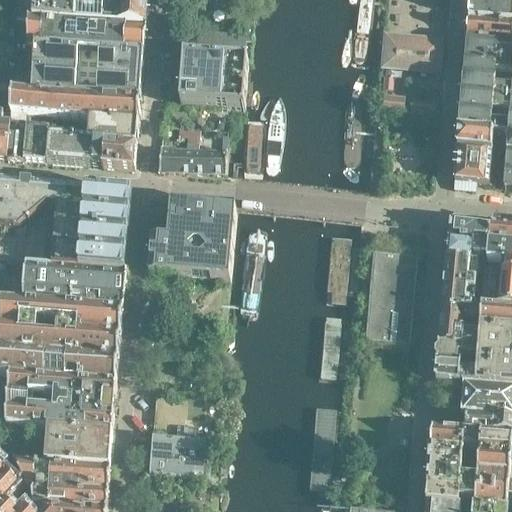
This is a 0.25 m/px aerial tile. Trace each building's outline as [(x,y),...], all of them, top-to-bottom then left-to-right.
[(147,32),(148,0),(17,0),(17,20),(147,32)] [(358,66),(359,67),(361,67),(362,67),(364,66),(365,66),(366,65),(367,63),(368,62),(369,61),(377,0),(376,0),(358,0),(353,55),(353,56),(352,58),(353,60),(353,61),(354,63),(355,64),(356,65),(358,66)] [(511,0),(510,0),(470,0),(469,20),(511,23),(511,0)] [(145,56),(147,32),(17,20),(4,19),(2,45),(29,47),(37,47),(145,56)] [(511,23),(469,20),(467,42),(511,46),(511,23)] [(239,62),(240,38),(187,34),(184,59),(239,62)] [(249,63),(251,38),(240,38),(239,62),(249,63)] [(407,69),(410,43),(388,41),(386,67),(407,69)] [(511,46),(467,42),(463,81),(460,84),(460,91),(462,94),(462,99),(459,102),(458,109),(461,113),(459,133),(494,136),(505,137),(508,142),(507,154),(511,154),(511,46)] [(436,71),(438,46),(417,44),(414,69),(436,71)] [(0,77),(26,79),(29,47),(2,45),(0,60),(0,77)] [(140,104),(145,56),(37,47),(33,96),(140,104)] [(244,117),(249,63),(239,62),(184,59),(179,113),(244,117)] [(139,129),(140,104),(33,96),(13,94),(11,118),(23,119),(29,119),(49,121),(92,124),(139,129)] [(404,116),(405,100),(383,98),(382,114),(404,116)] [(285,109),(280,100),(273,110),(269,122),(265,168),(266,175),(270,178),(274,178),(276,176),(280,170),(285,124),(285,109)] [(432,118),(433,103),(412,101),(411,117),(432,118)] [(0,163),(8,164),(11,118),(0,116),(0,163)] [(24,165),(27,137),(22,136),(23,119),(11,118),(8,164),(24,165)] [(46,167),(48,137),(49,121),(29,119),(27,137),(24,165),(46,167)] [(137,150),(139,129),(92,124),(91,140),(48,137),(46,167),(88,171),(102,172),(104,148),(137,150)] [(492,155),(494,136),(459,133),(457,152),(492,155)] [(135,174),(137,150),(104,148),(102,172),(135,174)] [(193,177),(195,154),(161,152),(159,176),(193,177)] [(490,180),(492,155),(457,152),(454,193),(476,194),(476,187),(495,188),(496,181),(490,180)] [(226,178),(229,155),(195,154),(193,177),(226,178)] [(0,267),(127,277),(133,196),(0,183),(0,267)] [(230,285),(236,213),(172,209),(169,245),(153,243),(150,278),(230,285)] [(489,248),(491,228),(456,224),(451,228),(449,244),(473,246),(489,248)] [(511,250),(511,229),(491,228),(489,248),(511,250)] [(261,321),(262,320),(268,243),(268,241),(268,239),(267,237),(267,236),(266,235),(264,234),(263,233),(261,232),(259,232),(258,232),(256,232),(254,233),(253,234),(252,235),(250,236),(250,238),(249,239),(249,241),(242,318),(243,320),(244,321),(245,323),(246,324),(248,324),(250,325),(251,325),(253,325),(255,325),(257,324),(258,324),(260,323),(261,321)] [(327,307),(347,309),(352,241),(332,239),(327,307)] [(471,264),(473,246),(449,244),(447,262),(471,264)] [(511,268),(511,250),(489,248),(473,246),(471,264),(511,268)] [(365,344),(410,348),(418,260),(374,256),(365,344)] [(511,268),(471,264),(447,262),(442,313),(465,316),(466,310),(511,314),(511,268)] [(123,315),(127,277),(0,267),(0,329),(0,330),(2,305),(123,315)] [(0,353),(119,363),(123,315),(2,305),(0,330),(0,353)] [(511,339),(511,314),(466,310),(465,316),(464,331),(481,333),(481,337),(511,339)] [(463,342),(464,331),(465,316),(442,313),(439,349),(462,351),(463,342)] [(320,385),(340,387),(347,323),(328,321),(320,385)] [(511,375),(511,339),(481,337),(480,344),(463,342),(462,351),(439,349),(439,353),(436,355),(436,361),(438,363),(437,369),(462,371),(462,364),(478,366),(478,372),(511,375)] [(117,387),(119,363),(0,353),(0,378),(13,379),(117,387)] [(511,390),(511,375),(478,372),(477,382),(461,380),(462,371),(437,369),(436,384),(464,387),(511,390)] [(113,438),(115,408),(117,387),(13,379),(10,429),(51,433),(113,438)] [(511,419),(511,390),(464,387),(463,416),(511,419)] [(309,492),(331,493),(337,413),(315,411),(309,492)] [(511,437),(511,419),(463,416),(459,416),(458,432),(511,437)] [(183,429),(182,443),(196,444),(197,430),(183,429)] [(511,456),(511,437),(458,432),(433,430),(432,436),(431,451),(461,454),(461,448),(478,450),(478,455),(511,458),(511,456)] [(110,475),(112,449),(113,438),(51,433),(48,470),(110,475)] [(153,441),(150,479),(206,483),(209,445),(196,444),(182,443),(154,441),(153,441)] [(459,472),(461,454),(431,451),(429,470),(459,472)] [(510,477),(511,458),(478,455),(476,474),(510,477)] [(107,511),(110,475),(48,470),(15,467),(26,490),(37,492),(35,509),(43,510),(42,511),(107,511)] [(509,495),(510,477),(476,474),(476,479),(459,477),(459,472),(429,470),(428,488),(509,495)] [(0,511),(17,494),(20,491),(0,472),(0,511)] [(507,511),(509,495),(428,488),(427,492),(425,494),(425,499),(427,501),(426,505),(462,508),(473,509),(507,511)] [(26,511),(27,511),(31,507),(17,494),(0,511),(26,511)]
